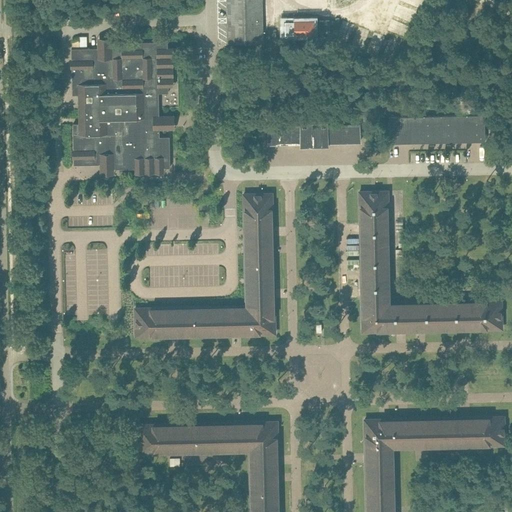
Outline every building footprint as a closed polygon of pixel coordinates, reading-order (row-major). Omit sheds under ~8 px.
[(263,0),(226,0),(228,43),(264,43),(263,0)] [(329,20),(319,20),(319,32),(329,32),(329,20)] [(174,129),(174,114),(159,114),(159,92),(169,92),(169,86),(174,86),(173,47),(168,47),(168,41),(112,42),(112,37),(98,37),(98,47),(87,48),(79,48),(73,48),(71,48),(72,94),(80,94),(80,123),(73,123),(74,164),(84,164),(100,164),(100,174),(115,173),(115,169),(135,168),(135,173),(165,172),(165,168),(170,167),(170,136),(160,136),(160,129),(174,129)] [(390,143),(485,141),(485,114),(484,114),(484,109),(476,109),(476,114),(389,116),(390,143)] [(360,123),(328,124),(328,122),(300,122),(300,124),(268,125),(268,144),(300,143),(300,146),(329,146),(329,142),(361,141),(360,123)] [(501,328),(501,300),(390,302),(387,191),(359,191),(362,331),(501,328)] [(135,336),(275,333),(272,193),(243,194),(246,305),(135,308),(135,336)] [(364,419),(366,511),(394,511),(393,447),(504,444),(503,416),(364,419)] [(249,450),(250,511),(278,511),(277,421),(138,424),(138,452),(249,450)]
